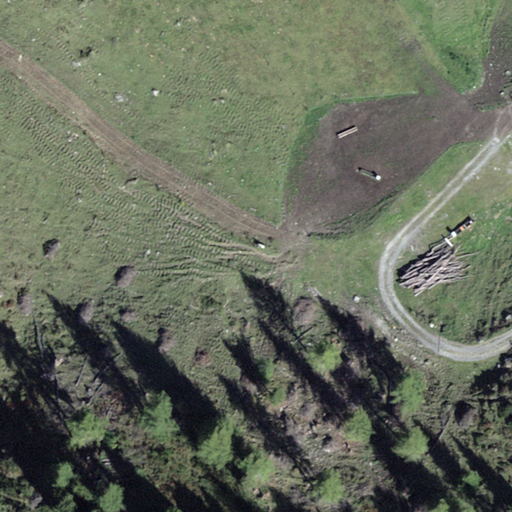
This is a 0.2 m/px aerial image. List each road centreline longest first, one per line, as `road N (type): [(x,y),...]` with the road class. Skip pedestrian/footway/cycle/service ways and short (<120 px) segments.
road 1 (track): [(389,252),(285,237),(208,198),(0,42)]
road 2 (track): [(511,124),(389,252),(388,292),(437,344),(484,352),(511,334)]
